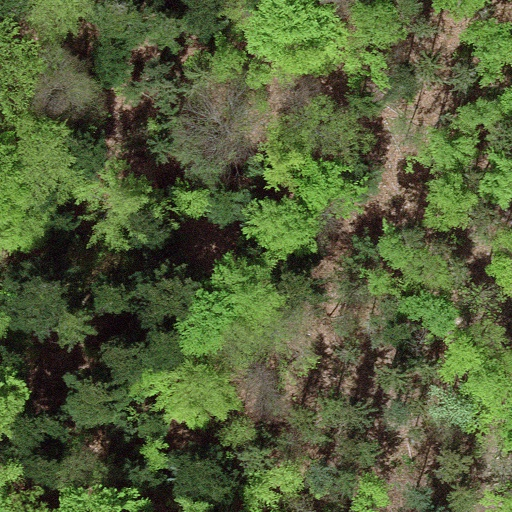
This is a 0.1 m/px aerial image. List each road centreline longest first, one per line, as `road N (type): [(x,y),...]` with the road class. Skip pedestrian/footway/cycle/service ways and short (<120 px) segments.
road 1 (track): [(488,511),(490,369),(511,302)]
road 2 (track): [(0,148),(58,0)]
